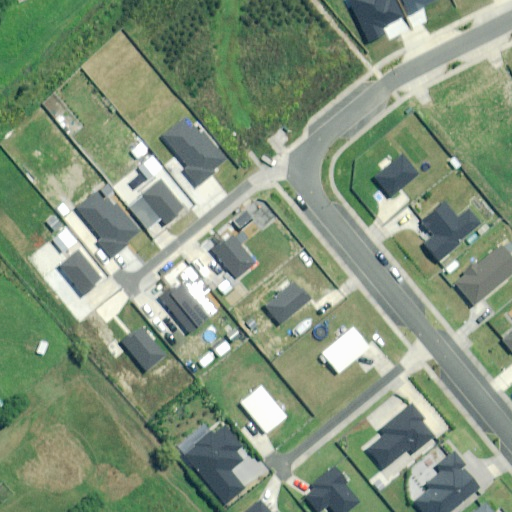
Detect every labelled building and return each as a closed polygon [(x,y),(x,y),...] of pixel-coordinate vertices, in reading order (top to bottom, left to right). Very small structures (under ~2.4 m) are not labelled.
[(347,0),(368,44),(386,35),(382,27),(402,18),(393,0),(347,0)] [(402,0),(409,14),(422,8),(422,7),(436,0),(402,0)] [(192,130),(183,119),(162,136),(188,167),(184,170),(197,185),(227,161),(204,133),(201,135),(195,127),(192,130)] [(419,174),(404,156),(375,180),(390,198),(419,174)] [(184,209),(161,181),(142,196),(165,224),(184,209)] [(97,240),(110,257),(141,232),(117,203),(114,206),(108,199),(104,202),(96,193),(77,208),(101,237),(97,240)] [(425,244),(439,261),(460,244),(458,241),(481,223),(470,210),(459,219),(445,202),(421,222),(434,237),(425,244)] [(231,234),(212,250),(237,279),(256,263),(231,234)] [(511,256),(502,245),(455,284),(474,306),(511,273),(511,256)] [(79,252),(60,267),(83,295),(101,281),(79,252)] [(179,282),(160,298),(189,333),(208,317),(179,282)] [(295,282),(264,308),(279,326),(310,300),(295,282)] [(141,326),(122,341),(146,370),(164,355),(141,326)] [(354,327),(323,354),(339,373),(371,346),(354,327)] [(511,332),(503,340),(511,351),(511,332)] [(44,356),(49,343),(41,340),(36,353),(44,356)] [(262,385),(241,402),(267,433),(287,416),(262,385)] [(368,450),(384,468),(407,449),(411,454),(433,436),(420,421),(424,418),(412,404),(381,431),(385,436),(368,450)] [(223,424),(185,455),(225,503),(245,487),(230,469),(242,459),(236,451),(242,447),(223,424)] [(465,465),(455,452),(438,466),(441,471),(427,483),(431,488),(414,501),(422,511),(447,511),(477,487),(462,468),(465,465)] [(320,511),(328,506),(333,511),(346,511),(358,502),(344,485),(349,481),(337,467),(312,487),(315,490),(306,498),(318,511),(320,511)] [(270,511),(260,500),(245,511),(270,511)] [(494,511),(486,502),(473,511),(494,511)]
